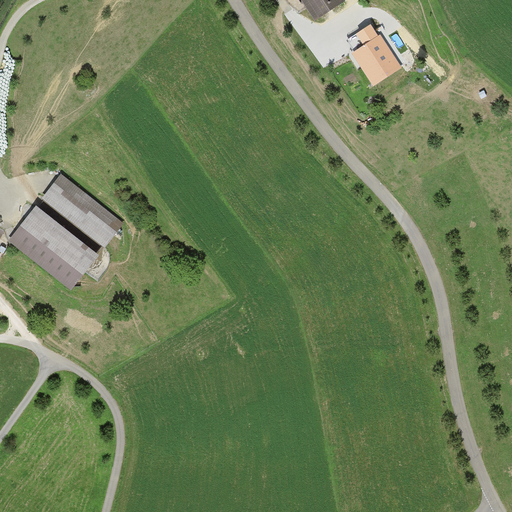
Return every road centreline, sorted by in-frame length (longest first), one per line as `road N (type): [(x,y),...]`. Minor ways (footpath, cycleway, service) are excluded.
road 1 (unclassified): [(499,511),(459,415),(440,304),(418,240),(321,128),(233,0)]
road 2 (track): [(0,339),(24,342),(103,393),(120,439),(106,511)]
